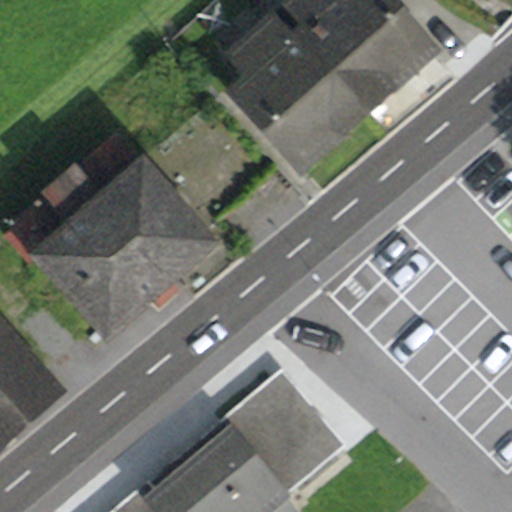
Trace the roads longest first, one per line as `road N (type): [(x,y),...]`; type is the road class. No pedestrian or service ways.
road 1 (primary): [(511,69),(248,288)]
road 2 (residential): [(248,288),(494,511)]
road 3 (primary): [(248,288),(0,495)]
